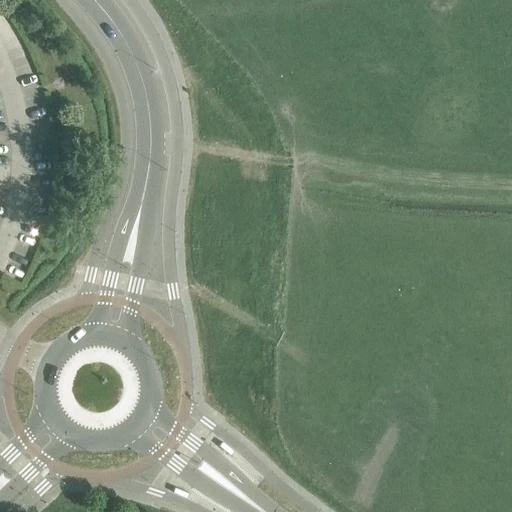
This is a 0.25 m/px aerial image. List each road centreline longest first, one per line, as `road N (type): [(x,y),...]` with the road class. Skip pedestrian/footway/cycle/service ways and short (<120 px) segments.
road 1 (track): [(511,186),(151,146)]
road 2 (secondary): [(114,340),(146,188),(151,114),(129,48),(89,0)]
road 3 (residential): [(0,265),(23,200),(17,114),(0,69)]
road 4 (secondary): [(257,511),(141,423)]
